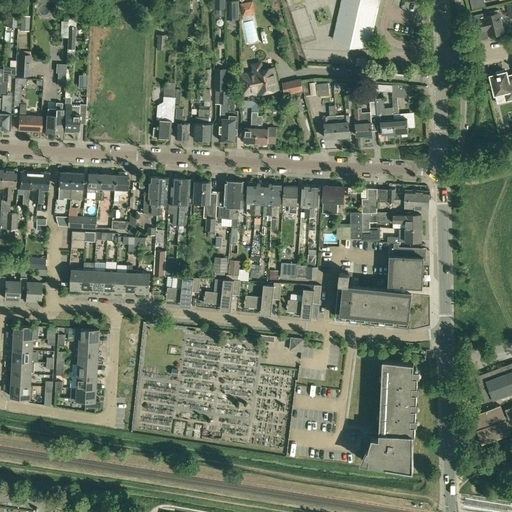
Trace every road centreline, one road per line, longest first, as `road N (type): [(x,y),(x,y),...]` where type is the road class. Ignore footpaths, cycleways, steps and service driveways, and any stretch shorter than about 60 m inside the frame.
road 1 (residential): [(439,172),(0,149)]
road 2 (residential): [(354,331),(115,309)]
road 3 (residential): [(0,405),(108,422),(115,309)]
road 4 (tertiary): [(448,511),(445,333)]
road 5 (tertiary): [(445,333),(439,172)]
